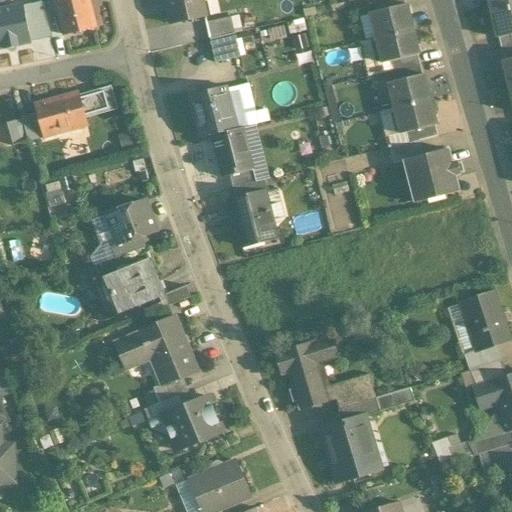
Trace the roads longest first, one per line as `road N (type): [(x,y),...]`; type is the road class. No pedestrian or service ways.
road 1 (residential): [(139,53),(201,255),(313,511)]
road 2 (residential): [(511,229),(445,0)]
road 3 (residential): [(139,53),(0,82)]
